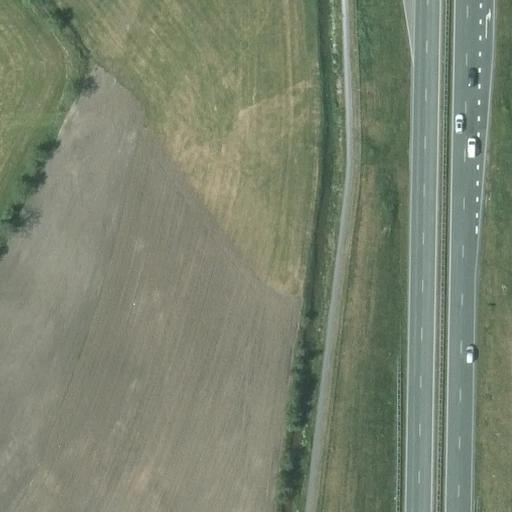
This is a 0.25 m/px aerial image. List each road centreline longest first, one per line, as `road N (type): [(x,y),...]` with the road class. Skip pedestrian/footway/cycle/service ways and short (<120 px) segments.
road 1 (trunk): [(431,0),(421,511)]
road 2 (trunk): [(458,511),(467,0)]
